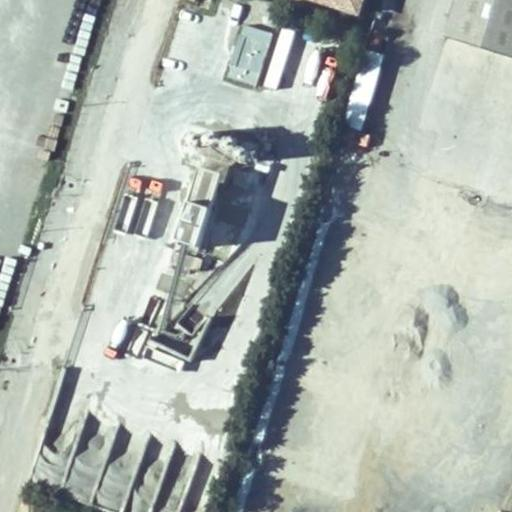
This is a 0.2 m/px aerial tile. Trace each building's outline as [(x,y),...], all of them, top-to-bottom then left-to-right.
[(296,0),(361,20),(367,0),(296,0)] [(511,0),(456,0),(448,30),(511,51),(511,0)] [(393,15),(375,10),(341,117),(360,123),(393,15)] [(273,34),(245,25),(228,77),(257,86),(273,34)] [(177,249),(199,254),(217,177),(195,172),(177,249)]
